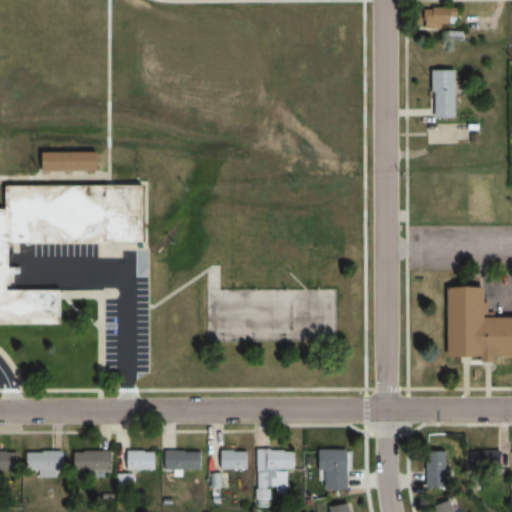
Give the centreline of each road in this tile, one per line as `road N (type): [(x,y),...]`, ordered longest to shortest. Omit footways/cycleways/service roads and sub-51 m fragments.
road 1 (residential): [(384,0),(390,511)]
road 2 (residential): [(0,411),(511,409)]
